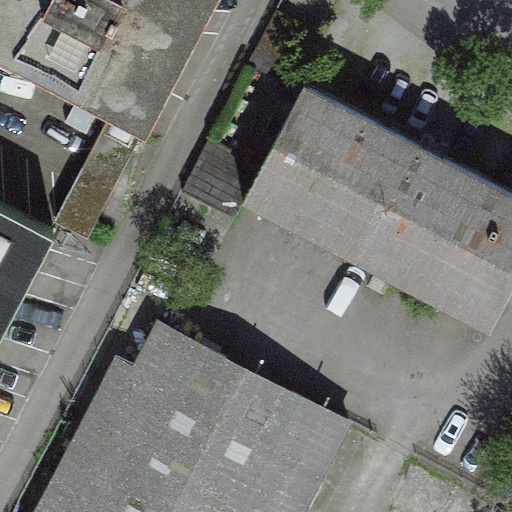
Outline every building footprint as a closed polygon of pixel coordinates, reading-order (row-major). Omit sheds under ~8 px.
[(0,0),(0,51),(114,112),(148,130),(217,0),(0,0)] [(279,12),(253,64),(279,78),(306,25),(279,12)] [(265,167),(249,197),(253,199),(259,188),(495,312),(488,325),(491,327),(511,286),(511,193),(307,86),(265,167)] [(91,238),(148,130),(114,112),(57,221),(91,238)] [(238,218),(249,197),(265,167),(214,140),(187,192),(238,218)] [(0,343),(59,232),(0,201),(0,343)] [(272,511),(302,455),(144,373),(70,511),(272,511)]
